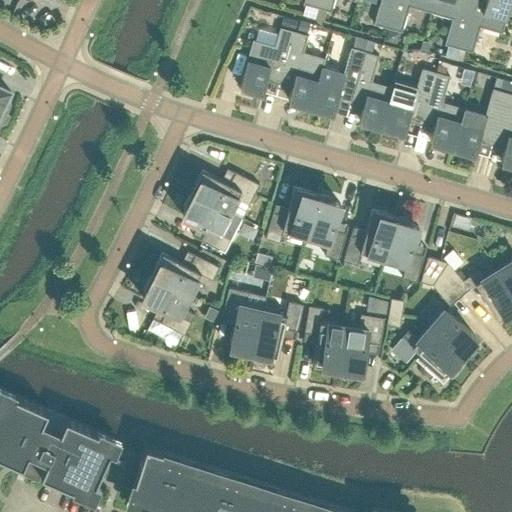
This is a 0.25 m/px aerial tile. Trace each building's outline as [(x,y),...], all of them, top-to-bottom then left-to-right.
[(302,0),(302,2),(309,4),(309,8),(315,10),(316,6),(317,0),(302,0)] [(332,0),(317,0),(316,6),(315,10),(314,18),(323,21),(326,9),(330,10),(332,0)] [(379,0),(373,23),(387,27),(394,0),(379,0)] [(408,5),(429,11),(432,0),(394,0),(387,27),(401,31),(408,5)] [(444,43),(458,47),(471,0),(432,0),(429,11),(451,17),(444,43)] [(471,0),(458,47),(471,51),(479,25),(501,31),(509,0),(471,0)] [(280,24),(293,28),(296,18),(282,14),(280,24)] [(295,29),(306,32),(309,22),(298,19),(295,29)] [(265,79),(278,82),(293,29),(279,25),(274,44),(252,38),(238,83),(262,90),(265,79)] [(287,97),(310,104),(324,56),(302,50),(307,33),(293,29),(278,82),(290,86),(287,97)] [(324,56),(310,104),(333,111),(336,99),(349,103),(367,38),(356,35),(353,46),(350,46),(343,71),(322,66),(324,56)] [(358,118),(381,124),(394,79),(393,79),(391,86),(370,80),(378,54),(371,52),(374,40),(367,38),(349,103),(361,106),(358,118)] [(407,119),(420,123),(435,70),(421,66),(415,85),(394,79),(381,124),(403,131),(407,119)] [(429,138),(451,145),(463,106),(441,100),(449,74),(435,70),(420,123),(432,127),(429,138)] [(484,112),(463,106),(451,145),(474,151),(477,140),(490,143),(509,80),(495,76),(492,87),(484,112)] [(511,80),(509,80),(490,143),(503,147),(499,159),(511,162),(511,80)] [(0,111),(3,113),(7,101),(4,100),(9,89),(0,85),(0,111)] [(201,168),(189,191),(229,211),(229,210),(241,216),(258,183),(227,166),(221,178),(201,168)] [(264,237),(278,241),(282,228),(305,234),(317,192),(293,185),(284,214),(272,211),(264,237)] [(185,207),(182,214),(198,222),(192,234),(224,250),(234,230),(222,223),(229,211),(189,191),(182,205),(185,207)] [(332,228),(339,202),(332,200),(333,197),(317,192),(305,234),(328,241),(325,254),(337,258),(344,232),(332,228)] [(371,208),(362,237),(350,234),(343,259),(355,263),(359,250),(383,257),(395,215),(371,208)] [(410,222),(411,219),(395,215),(383,257),(405,263),(401,276),(415,280),(423,254),(410,250),(417,225),(410,222)] [(161,251),(149,274),(189,293),(199,272),(211,278),(218,265),(187,249),(180,261),(161,251)] [(431,283),(439,272),(446,260),(426,255),(419,280),(431,283)] [(511,257),(495,268),(511,295),(511,257)] [(468,286),(474,282),(497,318),(511,308),(511,295),(495,268),(483,275),(478,268),(462,278),(446,260),(439,272),(459,295),(469,286),(468,286)] [(449,303),(459,295),(439,272),(431,283),(449,303)] [(190,320),(189,320),(192,312),(182,307),(189,293),(149,274),(142,288),(145,289),(142,297),(158,305),(152,317),(183,333),(190,320)] [(416,281),(411,309),(423,312),(429,284),(416,281)] [(235,347),(251,350),(264,294),(227,286),(221,312),(234,315),(228,341),(236,343),(235,347)] [(265,294),(264,294),(251,350),(276,356),(283,326),(296,329),(302,303),(287,300),(284,313),(262,307),(265,294)] [(207,317),(213,306),(191,295),(186,306),(207,317)] [(403,298),(390,296),(385,323),(399,325),(403,298)] [(311,363),(337,367),(343,324),(320,320),(322,306),(308,304),(303,331),(316,333),(311,363)] [(443,307),(427,326),(460,354),(471,342),(468,340),(473,334),(443,307)] [(383,316),(368,314),(360,313),(358,326),(343,324),(337,367),(352,370),(353,366),(361,367),(365,341),(378,343),(383,316)] [(417,337),(407,328),(400,336),(428,360),(424,365),(434,374),(439,369),(444,373),(460,354),(427,326),(417,337)] [(97,478),(98,475),(108,451),(103,449),(108,436),(63,416),(57,429),(41,422),(47,409),(3,390),(0,395),(0,456),(20,465),(21,466),(24,459),(33,463),(42,467),(39,474),(40,474),(83,493),(89,481),(94,483),(95,481),(97,478)] [(397,511),(366,507),(365,511),(330,511),(159,458),(161,450),(159,449),(144,444),(140,459),(129,493),(142,497),(141,503),(170,511),(173,511),(175,508),(190,511),(397,511)]
